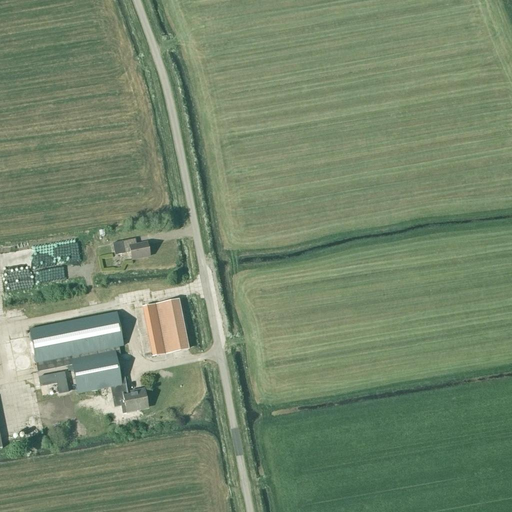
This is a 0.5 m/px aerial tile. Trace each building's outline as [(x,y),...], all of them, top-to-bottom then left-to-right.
[(136,245),(135,239),(112,244),(114,256),(130,253),(131,260),(149,257),(146,243),(136,245)] [(142,308),(152,358),(188,350),(184,329),(179,330),(172,301),(142,308)] [(130,395),(127,395),(122,370),(125,370),(122,359),(120,359),(118,347),(122,347),(116,313),(29,330),(37,372),(71,366),(77,394),(109,388),(113,408),(124,406),(126,414),(138,412),(137,409),(147,407),(144,389),(129,392),(130,395)] [(16,366),(15,365),(15,364),(15,363),(13,351),(12,350),(12,349),(12,348),(11,347),(11,346),(11,345),(12,344),(11,338),(1,340),(7,371),(16,369),(16,366)] [(90,393),(78,395),(79,401),(91,399),(90,393)]
